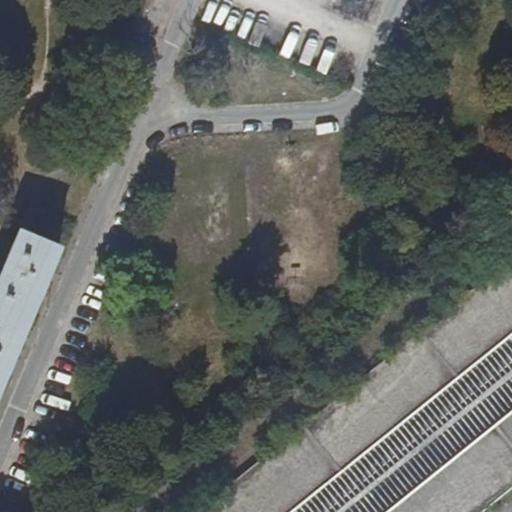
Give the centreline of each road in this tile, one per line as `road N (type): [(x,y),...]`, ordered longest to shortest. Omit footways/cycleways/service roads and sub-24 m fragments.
road 1 (motorway): [(511,322),(277,511)]
road 2 (motorway): [(397,511),(511,419)]
